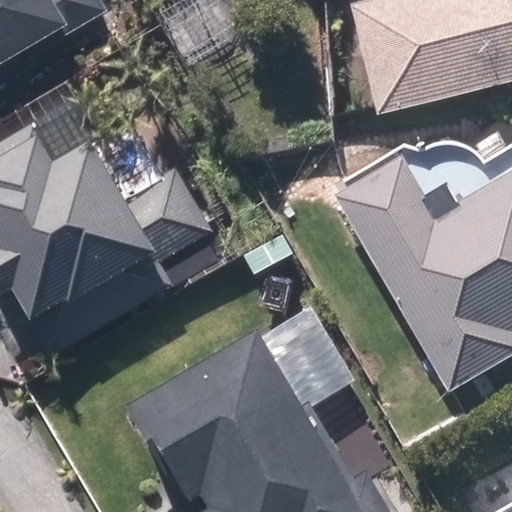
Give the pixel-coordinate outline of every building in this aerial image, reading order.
[(0,0),(0,70),(75,29),(59,0),(0,0)] [(511,0),(347,0),(373,125),(511,95),(511,0)] [(180,170),(129,199),(97,142),(61,163),(51,146),(0,174),(0,253),(38,322),(86,295),(88,299),(145,267),(148,273),(216,235),(180,170)] [(511,156),(509,151),(477,170),(468,161),(459,155),(447,152),(437,150),(425,153),(414,157),(404,163),(398,152),(341,185),(345,193),(329,203),(442,396),(511,356),(503,341),(511,335),(511,156)] [(199,511),(396,511),(371,469),(358,476),(271,325),(136,402),(199,511)] [(413,452),(427,475),(448,463),(434,440),(413,452)]
